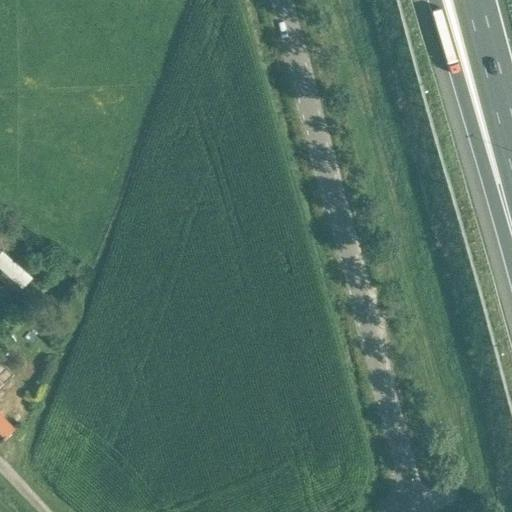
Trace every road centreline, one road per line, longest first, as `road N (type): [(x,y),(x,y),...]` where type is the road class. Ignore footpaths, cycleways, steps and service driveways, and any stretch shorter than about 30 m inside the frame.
road 1 (unclassified): [(399,511),(412,476),(281,0)]
road 2 (motorway): [(432,0),(511,194)]
road 3 (motorway): [(471,0),(511,148)]
